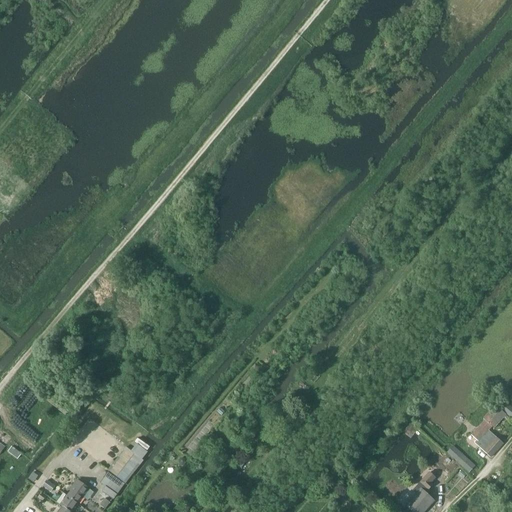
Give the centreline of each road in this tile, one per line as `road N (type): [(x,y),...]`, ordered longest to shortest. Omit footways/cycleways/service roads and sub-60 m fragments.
road 1 (track): [(326,0),(0,388)]
road 2 (track): [(253,317),(103,220)]
